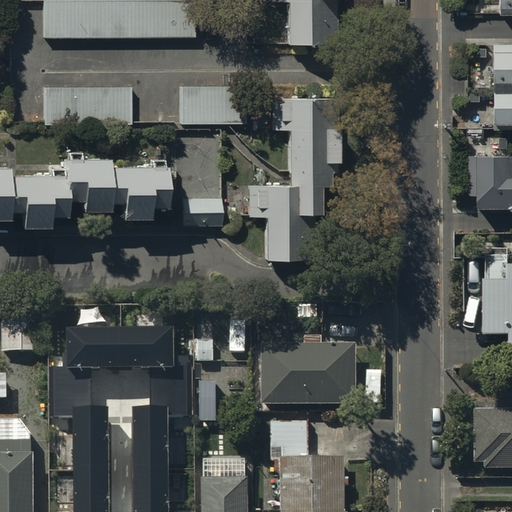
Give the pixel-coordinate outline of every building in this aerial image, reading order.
[(271,0),(272,5),(288,4),(288,49),(337,48),(336,5),(343,5),(342,0),(271,0)] [(511,0),(498,0),(498,20),(511,19),(511,0)] [(188,1),(42,2),(43,40),(189,38),(188,1)] [(511,46),(491,46),(492,128),(511,128),(511,46)] [(132,87),(43,87),(43,126),(132,126),(132,87)] [(241,87),(179,87),(179,124),(241,124),(241,87)] [(288,188),(248,187),(248,218),(266,218),(265,264),(317,265),(317,218),(322,219),(323,166),(342,167),(342,150),(326,149),(326,101),(272,100),(271,132),(289,132),(288,188)] [(0,224),(10,225),(10,218),(23,218),(23,233),(51,233),(51,223),(68,223),(68,206),(82,206),(82,217),(110,217),(110,208),(123,208),(123,225),(151,225),(151,215),(168,215),(168,173),(165,173),(165,165),(151,165),(151,171),(111,171),(111,163),(81,163),(81,157),(69,157),(69,164),(65,164),(65,174),(50,174),(50,179),(10,179),(10,172),(0,171),(0,224)] [(511,159),(474,160),(475,212),(511,211),(511,159)] [(221,199),(182,200),(182,228),(222,228),(221,199)] [(505,282),(480,282),(480,336),(505,336),(505,347),(511,347),(511,266),(505,267),(505,282)] [(323,305),(271,305),(271,327),(323,328),(323,305)] [(45,318),(1,318),(2,354),(46,354),(45,318)] [(64,360),(52,360),(51,417),(70,416),(71,511),(108,511),(109,417),(90,417),(89,363),(148,363),(148,415),(130,416),(131,511),(167,511),(168,417),(191,416),(191,362),(171,362),(170,319),(63,321),(64,360)] [(262,350),(262,409),(359,409),(358,349),(262,350)] [(511,412),(471,414),(472,467),(483,466),(484,474),(511,473),(511,412)] [(21,424),(0,423),(0,511),(34,511),(34,459),(32,459),(32,439),(21,424)] [(309,424),(270,424),(270,462),(275,462),(275,475),(281,475),(281,511),(345,511),(345,489),(350,489),(350,481),(345,481),(345,461),(310,461),(309,424)] [(249,511),(249,484),(201,483),(201,511),(249,511)]
